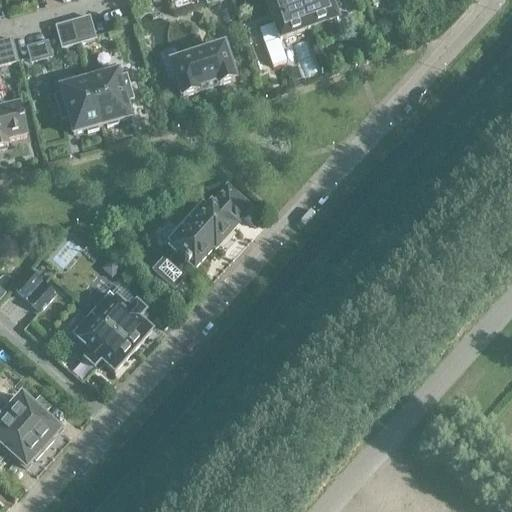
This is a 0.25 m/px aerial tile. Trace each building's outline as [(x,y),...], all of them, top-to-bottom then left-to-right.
[(309,33),(296,0),(263,0),(280,44),(309,33)] [(338,22),(329,0),(296,0),(309,33),(338,22)] [(96,42),(89,19),(72,24),(79,47),(96,42)] [(79,47),(72,24),(55,29),(61,52),(79,47)] [(293,45),(305,75),(319,70),(308,39),(293,45)] [(0,69),(17,64),(11,41),(0,44),(0,69)] [(51,41),(28,47),(33,63),(55,57),(51,41)] [(234,83),(223,49),(171,65),(182,100),(198,95),(196,91),(218,84),(219,88),(234,83)] [(131,121),(123,92),(130,90),(127,77),(119,79),(116,67),(100,72),(102,79),(89,83),(102,129),(106,128),(107,130),(118,127),(118,125),(131,121)] [(102,129),(89,83),(76,87),(74,79),(58,83),(61,95),(54,98),(57,111),(65,108),(73,137),(86,133),(87,136),(99,133),(98,130),(102,129)] [(0,151),(8,149),(7,145),(26,140),(19,108),(0,112),(0,151)] [(166,262),(154,275),(174,293),(186,279),(183,276),(188,270),(190,268),(194,272),(213,251),(215,252),(235,230),(232,228),(248,210),(227,191),(209,211),(202,205),(167,244),(174,250),(172,252),(177,257),(169,265),(166,262)] [(29,274),(13,291),(25,302),(41,284),(29,274)] [(44,287),(28,305),(40,316),(56,298),(44,287)] [(109,296),(90,316),(133,355),(152,335),(138,322),(145,315),(133,304),(126,312),(109,296)] [(114,376),(133,355),(90,316),(71,337),(89,353),(82,361),(94,372),(101,364),(114,376)] [(59,433),(22,400),(5,419),(44,454),(53,444),(51,442),(59,433)] [(44,454),(5,419),(0,424),(0,447),(25,470),(33,462),(35,464),(44,454)]
